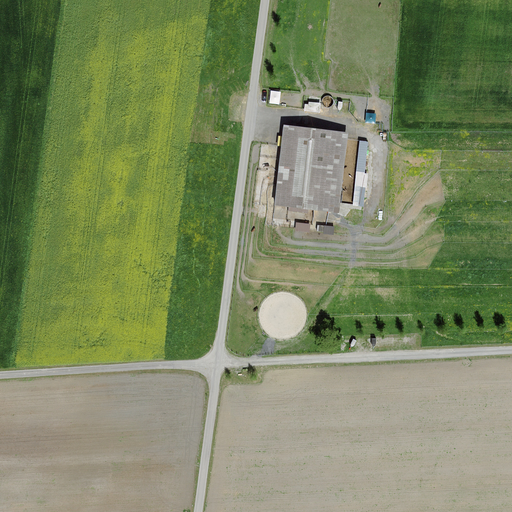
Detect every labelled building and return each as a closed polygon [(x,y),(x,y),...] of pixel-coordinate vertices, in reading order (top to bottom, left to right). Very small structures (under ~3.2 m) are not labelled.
[(271,101),(281,101),(282,88),(272,87),(271,101)] [(351,135),(286,128),(277,205),(342,213),(351,135)] [(359,138),(357,204),(367,204),(369,138),(359,138)] [(311,224),(296,223),(295,231),(310,232),(311,224)] [(334,227),(317,225),(317,232),(323,232),(323,234),(334,235),(334,227)]
